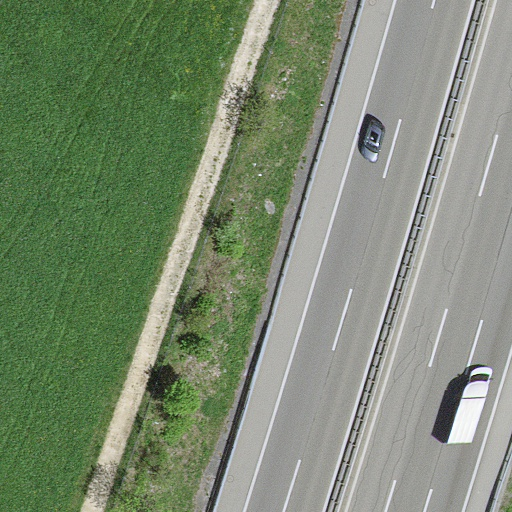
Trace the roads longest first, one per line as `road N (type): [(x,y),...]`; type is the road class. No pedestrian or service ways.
road 1 (motorway): [(433,0),(283,511)]
road 2 (motorway): [(404,511),(511,148)]
